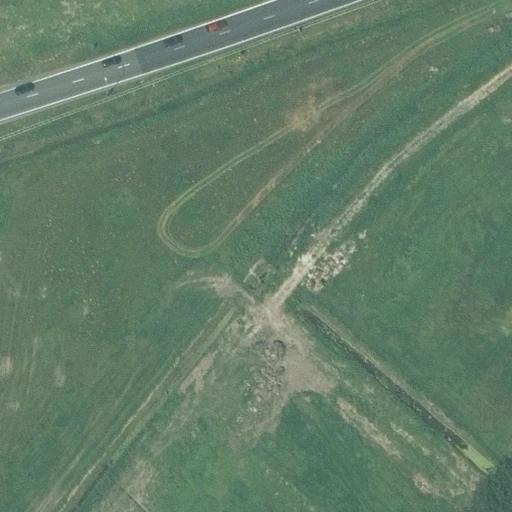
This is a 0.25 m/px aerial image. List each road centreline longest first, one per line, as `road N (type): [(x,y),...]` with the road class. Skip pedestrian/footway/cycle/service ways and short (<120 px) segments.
road 1 (motorway): [(284,511),(392,296),(435,185),(479,0)]
road 2 (motorway): [(0,105),(320,0)]
road 3 (motorway): [(0,64),(196,0)]
